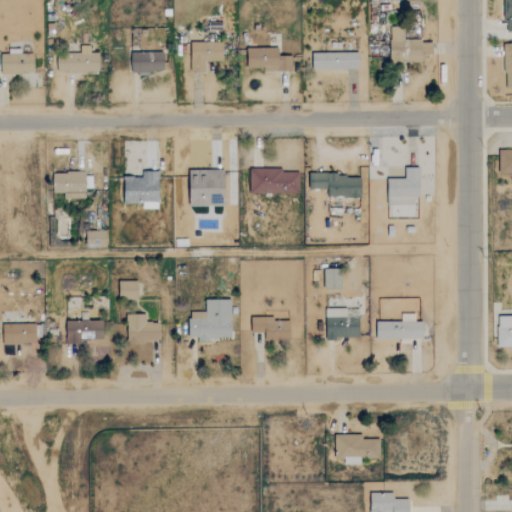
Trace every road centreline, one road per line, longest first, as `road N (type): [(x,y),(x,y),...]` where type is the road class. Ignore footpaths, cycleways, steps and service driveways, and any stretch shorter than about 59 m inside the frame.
road 1 (residential): [(511,388),(0,397)]
road 2 (residential): [(0,121),(511,114)]
road 3 (residential): [(466,511),(469,0)]
